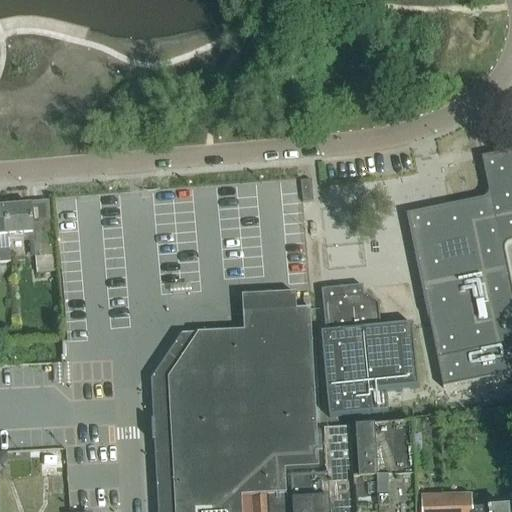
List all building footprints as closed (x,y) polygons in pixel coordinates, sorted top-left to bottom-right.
[(408,219),(407,219),(407,220),(409,220),(410,226),(409,226),(409,227),(410,227),(411,233),(410,233),(410,234),(412,234),(413,240),(412,240),(412,241),(413,241),(414,247),(413,247),(413,248),(414,248),(416,254),(414,254),(415,255),(416,255),(417,261),(416,261),(416,262),(417,262),(419,268),(417,268),(418,269),(419,269),(420,275),(419,275),(419,276),(420,276),(421,282),(420,282),(420,284),(422,283),(423,289),(422,289),(422,291),(423,290),(424,296),(423,296),(423,298),(425,297),(426,303),(424,303),(425,305),(426,304),(427,310),(426,310),(426,312),(427,311),(429,317),(427,318),(428,319),(429,319),(438,362),(443,390),(511,376),(511,288),(508,270),(504,271),(499,247),(510,244),(511,243),(511,153),(511,154),(506,156),(506,154),(504,155),(505,156),(499,157),(499,156),(497,156),(498,157),(492,159),(492,157),(490,158),(491,159),(485,160),(485,159),(483,159),(483,160),(482,161),(489,191),(489,193),(490,200),(449,208),(450,210),(426,215),(426,213),(408,216),(408,219)] [(286,177),(285,166),(255,171),(257,181),(286,177)] [(314,203),(312,181),(301,183),(303,204),(314,203)] [(335,184),(336,208),(362,206),(361,183),(335,184)] [(6,209),(9,238),(35,236),(33,207),(6,209)] [(0,238),(9,238),(6,209),(0,209),(0,238)] [(52,223),(38,225),(39,235),(40,247),(38,247),(39,259),(54,257),(52,223)] [(329,255),(354,250),(352,240),(327,245),(329,255)] [(10,249),(0,250),(0,265),(11,264),(10,249)] [(39,259),(35,259),(37,276),(56,273),(54,257),(39,259)] [(327,335),(322,335),(330,420),(389,414),(387,394),(419,391),(413,328),(409,328),(382,331),(380,307),(368,298),(362,298),(362,289),(331,292),(323,293),(324,302),(327,335)] [(182,337),(151,382),(158,511),(237,511),(237,501),(252,501),(271,500),(292,498),(291,478),(320,476),(311,311),(303,312),(243,315),(244,329),(182,337)] [(356,510),(355,511),(419,511),(415,425),(373,428),(357,428),(362,510),(356,510)] [(355,511),(356,510),(355,511),(351,430),(325,431),(327,475),(328,496),(330,496),(331,511),(355,511)] [(292,498),(295,498),(295,511),(331,511),(330,496),(328,496),(327,475),(320,476),(291,478),(292,498)] [(425,511),(472,511),(471,497),(424,500),(425,511)] [(295,511),(295,498),(292,498),(271,500),(271,511),(295,511)] [(271,511),(271,500),(252,501),(253,511),(271,511)]
